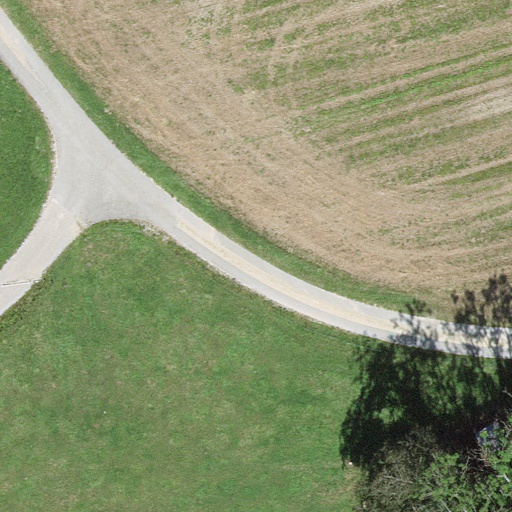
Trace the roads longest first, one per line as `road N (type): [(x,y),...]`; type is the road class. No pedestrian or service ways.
road 1 (residential): [(0,47),(93,189),(342,294),(511,352)]
road 2 (track): [(93,189),(0,290)]
